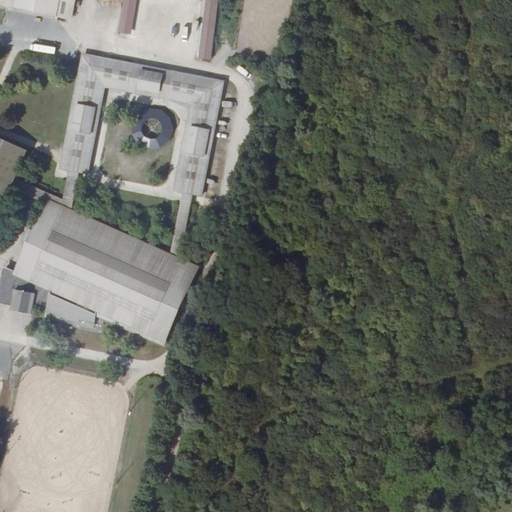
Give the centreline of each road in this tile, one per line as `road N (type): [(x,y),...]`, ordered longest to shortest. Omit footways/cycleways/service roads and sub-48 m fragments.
road 1 (track): [(0,334),(160,368),(220,232),(246,99),(238,81),(218,69),(65,43),(63,55)]
road 2 (unknown): [(160,368),(179,381),(181,412),(166,481),(150,511)]
